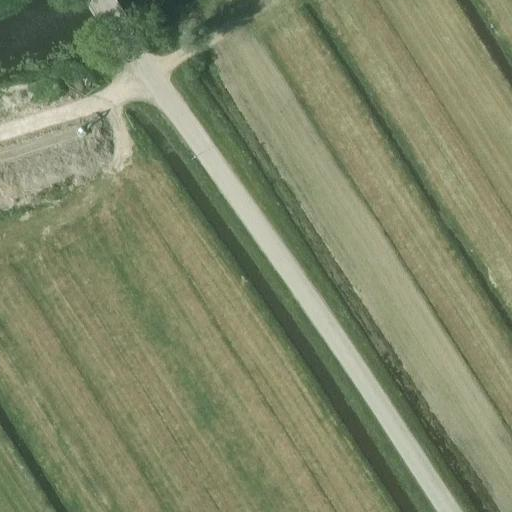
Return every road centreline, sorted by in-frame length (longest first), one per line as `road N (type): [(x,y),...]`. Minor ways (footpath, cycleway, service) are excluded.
road 1 (unclassified): [(445,511),(98,0)]
road 2 (track): [(0,135),(97,108),(151,78)]
